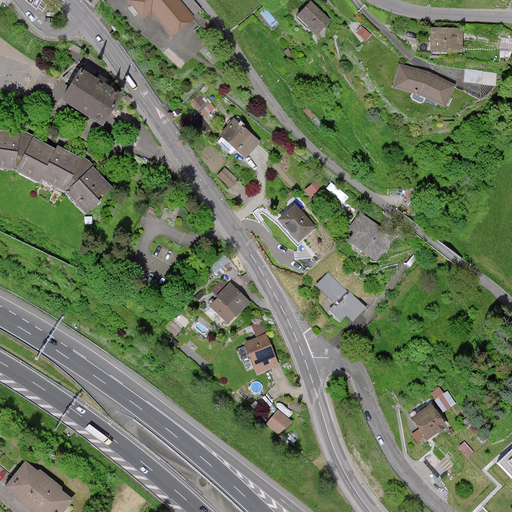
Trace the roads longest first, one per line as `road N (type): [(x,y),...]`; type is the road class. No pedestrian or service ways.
road 1 (unclassified): [(511,307),(312,149),(199,0)]
road 2 (tertiary): [(87,20),(254,259),(305,361)]
road 3 (motorway): [(0,361),(110,436),(200,511)]
road 4 (unclassified): [(305,361),(337,359),(358,372),(405,473),(445,511)]
road 5 (motorway): [(297,511),(135,403)]
road 6 (motorway): [(262,511),(135,403)]
road 7 (tertiary): [(305,361),(331,443),(370,511)]
road 8 (motorway): [(135,403),(0,315)]
road 9 (tertiary): [(511,18),(413,14),(380,0)]
